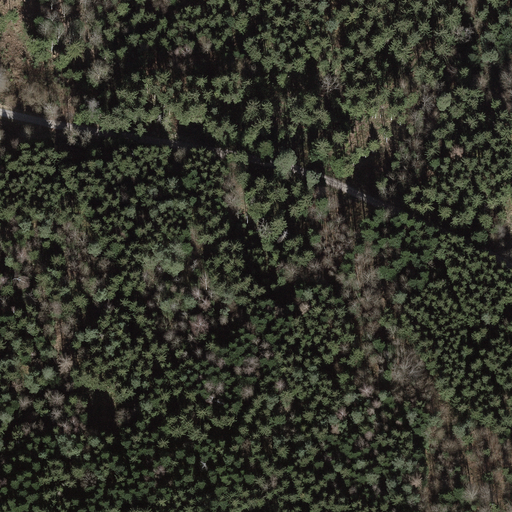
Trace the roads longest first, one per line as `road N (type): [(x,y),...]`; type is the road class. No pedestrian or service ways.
road 1 (track): [(0,111),(302,171),(511,268)]
road 2 (track): [(511,318),(481,355),(454,410),(434,511)]
